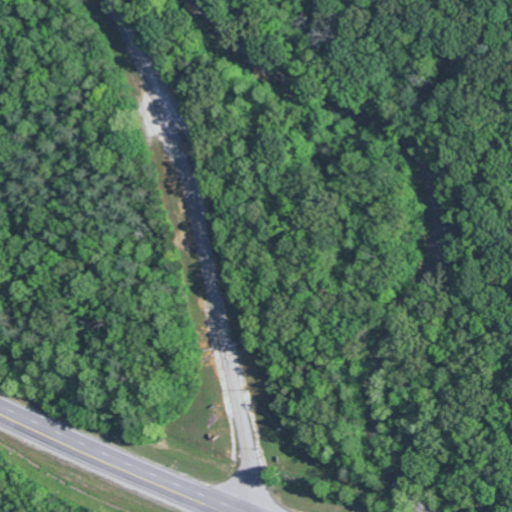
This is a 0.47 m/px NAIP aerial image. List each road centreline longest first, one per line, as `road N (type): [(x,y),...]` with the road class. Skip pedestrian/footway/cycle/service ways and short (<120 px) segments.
road 1 (residential): [(250,511),(248,450),(190,185),(112,0)]
road 2 (primary): [(224,511),(0,412)]
